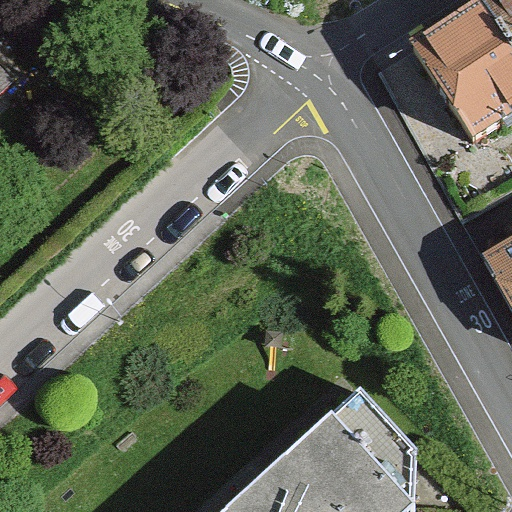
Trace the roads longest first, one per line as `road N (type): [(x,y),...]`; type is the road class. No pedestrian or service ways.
road 1 (residential): [(0,360),(319,57)]
road 2 (residential): [(511,404),(319,57)]
road 3 (residential): [(319,57),(184,0)]
